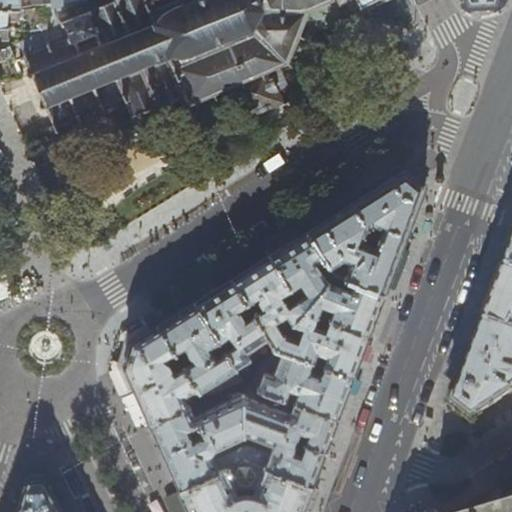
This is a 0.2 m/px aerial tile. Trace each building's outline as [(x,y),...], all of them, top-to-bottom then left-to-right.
[(0,0),(0,8),(9,9),(53,4),(54,6),(72,0),(0,0)] [(25,41),(21,43),(26,55),(21,57),(21,59),(22,60),(27,58),(33,72),(29,74),(30,76),(34,75),(45,102),(41,104),(42,107),(46,105),(54,124),(49,126),(50,130),(55,128),(57,132),(60,131),(58,126),(78,117),(80,122),(83,121),(81,116),(101,107),(103,112),(106,110),(105,106),(124,97),(132,116),(184,95),(188,104),(231,85),(245,118),(282,102),(277,91),(268,69),(279,65),(287,62),(296,42),(358,11),(359,13),(383,0),(113,0),(91,9),(87,0),(72,0),(54,6),(58,13),(56,14),(54,22),(46,23),(47,28),(48,31),(25,41)] [(87,0),(91,9),(113,0),(87,0)] [(0,28),(23,29),(32,30),(42,28),(41,24),(46,23),(54,22),(56,14),(58,13),(54,6),(53,4),(9,9),(0,8),(0,28)] [(0,48),(10,47),(16,61),(21,59),(21,57),(26,55),(21,43),(25,41),(23,29),(0,28),(0,48)] [(0,79),(22,77),(16,61),(10,47),(0,48),(0,79)] [(279,65),(268,69),(277,91),(288,86),(279,65)] [(351,202),(308,229),(322,251),(336,273),(385,292),(403,245),(426,185),(405,168),(351,202)] [(305,309),(336,273),(322,251),(308,229),(289,241),(270,253),(305,309)] [(511,235),(501,266),(511,270),(511,235)] [(294,323),(305,310),(305,309),(270,253),(251,265),(232,277),(248,302),(255,312),(269,336),(275,345),(285,333),(277,321),(288,314),(294,323)] [(511,270),(501,266),(490,293),(480,321),(511,332),(511,270)] [(385,292),(336,273),(305,309),(305,310),(369,334),(377,312),(385,292)] [(269,336),(255,312),(246,318),(242,312),(244,310),(242,306),(248,302),(232,277),(215,288),(195,301),(236,367),(251,357),(247,350),(269,336)] [(237,368),(236,367),(195,301),(177,312),(158,324),(175,351),(185,345),(191,355),(187,358),(190,362),(184,366),(197,386),(200,392),(237,368)] [(360,355),(369,334),(305,310),(294,323),(303,326),(299,338),(285,333),(275,345),(274,346),(281,348),(284,349),(313,360),(317,350),(324,353),(323,356),(327,357),(324,364),(353,375),(360,355)] [(449,403),(469,417),(504,394),(511,388),(511,332),(480,321),(465,361),(449,403)] [(138,336),(150,329),(146,323),(125,336),(117,366),(128,391),(135,388),(124,365),(131,341),(138,336)] [(175,351),(158,324),(150,329),(138,336),(131,341),(124,365),(135,388),(147,416),(150,423),(190,404),(185,394),(197,386),(184,366),(179,369),(175,361),(170,364),(166,357),(175,351)] [(281,348),(274,346),(272,353),(279,356),(281,348)] [(345,394),(353,375),(324,364),(322,371),(318,370),(316,373),(309,370),(313,360),(284,349),(274,373),(265,370),(259,386),(295,400),(337,416),(345,394)] [(190,404),(150,423),(165,456),(179,488),(245,459),(244,447),(244,446),(214,460),(211,453),(213,452),(213,451),(214,449),(214,448),(244,435),(244,432),(243,412),(243,393),(195,415),(190,404)] [(332,429),(337,416),(295,400),(291,411),(243,393),(243,412),(283,427),(283,429),(283,431),(284,433),(286,435),(287,437),(290,438),(293,439),(324,450),(332,429)] [(316,471),(324,450),(293,439),(290,438),(287,437),(286,435),(284,433),(283,431),(283,429),(283,427),(243,412),(244,432),(274,444),(269,456),(244,447),(245,459),(311,483),(316,471)] [(300,511),(311,483),(245,459),(179,488),(189,511),(300,511)] [(60,511),(43,479),(28,480),(17,511),(60,511)] [(511,511),(511,502),(480,511),(511,511)]
